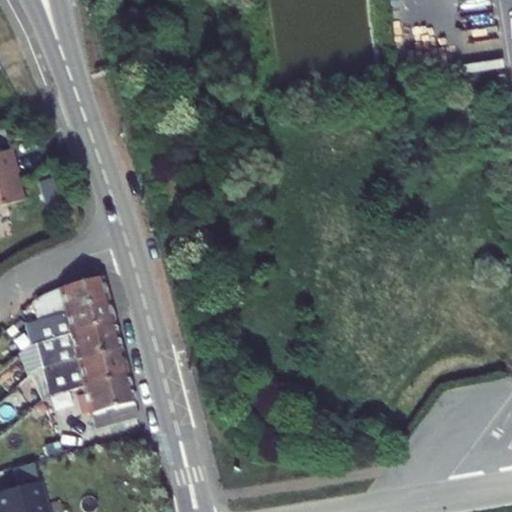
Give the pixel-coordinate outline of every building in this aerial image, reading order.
[(11,149),(0,151),(0,207),(23,200),(15,174),(19,173),(11,149)] [(34,300),(39,319),(40,319),(107,299),(101,276),(89,279),(59,288),(46,293),(34,299),(34,300)] [(43,331),(45,330),(48,338),(113,321),(107,299),(40,319),(43,331)] [(40,319),(39,319),(35,320),(41,341),(48,338),(45,330),(43,331),(40,319)] [(41,341),(36,343),(43,367),(120,348),(113,321),(48,338),(41,341)] [(43,367),(50,396),(84,387),(128,375),(120,348),(43,367)] [(128,375),(84,387),(95,430),(139,418),(128,375)] [(15,481),(39,477),(36,461),(13,466),(15,481)] [(55,511),(51,480),(0,497),(0,511),(55,511)]
